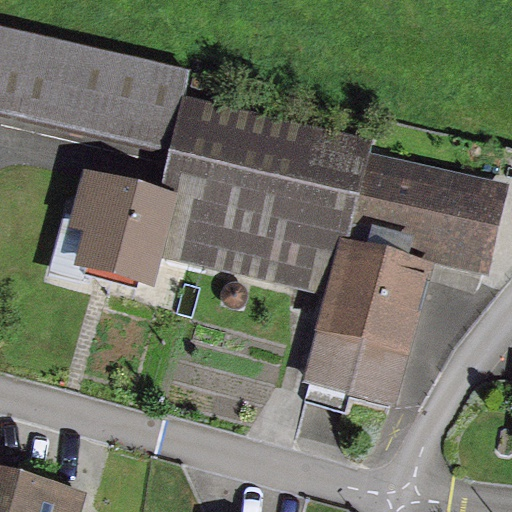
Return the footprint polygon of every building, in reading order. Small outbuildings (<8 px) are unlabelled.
[(0,34),(0,112),(166,150),(183,75),(0,34)] [(368,149),(186,107),(165,197),(184,201),(170,261),(324,297),(337,239),(347,241),(368,149)] [(505,191),(374,162),(356,242),(487,271),(505,191)] [(81,273),(152,292),(175,207),(88,183),(75,231),(91,236),(81,273)] [(428,274),(343,252),(309,384),(393,406),(428,274)] [(0,475),(0,511),(72,511),(76,498),(0,475)]
